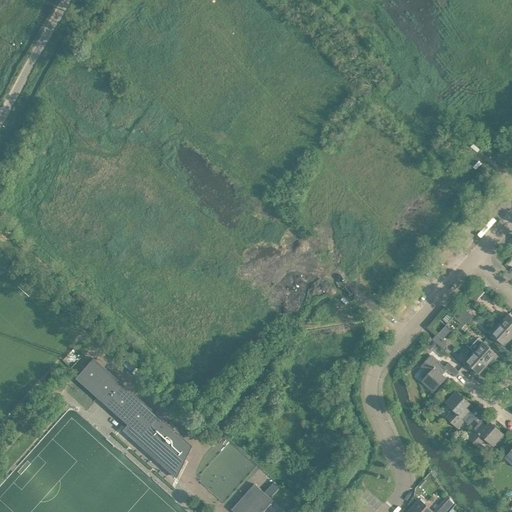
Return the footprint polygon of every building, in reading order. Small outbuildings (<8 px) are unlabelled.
[(363,276),(376,287),(389,273),(376,262),(363,276)] [(479,287),(470,298),(474,302),(484,292),(479,287)] [(462,307),(458,311),(468,321),(472,316),(462,307)] [(468,321),(458,311),(453,316),(464,325),(468,321)] [(511,317),(508,314),(500,324),(511,335),(511,317)] [(511,335),(500,324),(491,333),(504,346),(511,337),(511,335)] [(447,344),(436,334),(432,339),(443,349),(447,344)] [(469,348),(474,352),(488,364),(490,365),(496,359),(494,357),(496,355),(478,338),(469,348)] [(431,340),(425,346),(430,350),(436,343),(432,339),(431,340)] [(474,352),(465,361),(479,374),(488,364),(474,352)] [(444,367),(431,355),(421,367),(429,374),(422,381),(433,392),(446,378),(441,375),(446,369),(455,377),(459,372),(448,362),(444,367)] [(127,425),(147,444),(143,448),(176,477),(182,464),(183,464),(183,463),(191,446),(157,415),(156,414),(156,415),(150,409),(150,408),(149,409),(93,358),(85,367),(83,370),(82,370),(74,379),(126,425),(127,426),(127,425)] [(456,391),(445,403),(453,410),(446,418),(457,428),(469,415),(474,419),(484,409),(479,404),(471,413),(466,408),(470,404),(456,391)] [(484,409),(474,419),(478,424),(467,436),(478,447),(485,439),(493,446),(503,435),(490,422),(486,426),(481,421),(489,413),(484,409)] [(266,489),(273,495),(281,487),(274,480),(266,489)] [(272,501),(273,501),(254,484),(253,484),(254,484),(232,509),(231,509),(234,511),(262,511),(272,501)] [(441,504),(434,511),(432,511),(419,500),(409,511),(408,511),(444,511),(447,510),(441,504)]
